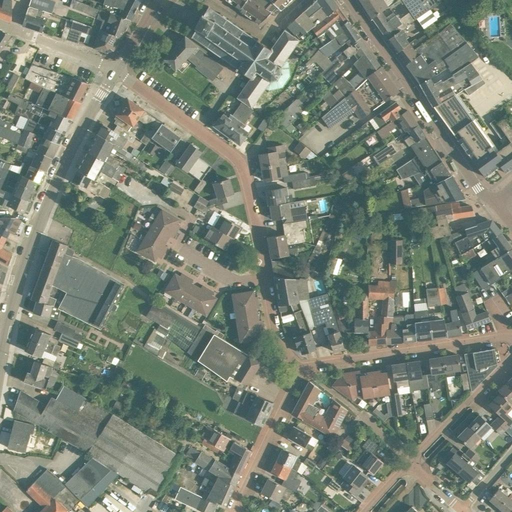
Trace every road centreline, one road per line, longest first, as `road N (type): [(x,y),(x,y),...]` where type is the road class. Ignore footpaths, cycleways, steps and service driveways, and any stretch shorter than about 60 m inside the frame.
road 1 (tertiary): [(0,363),(15,288),(46,205),(115,72)]
road 2 (residential): [(266,273),(235,157),(115,72)]
road 3 (tertiary): [(347,0),(477,189),(495,200)]
road 4 (residential): [(299,366),(511,339)]
road 5 (residential): [(299,366),(239,511)]
road 6 (residential): [(407,462),(511,357)]
road 7 (residential): [(407,462),(299,366)]
road 8 (tertiary): [(115,72),(0,23)]
